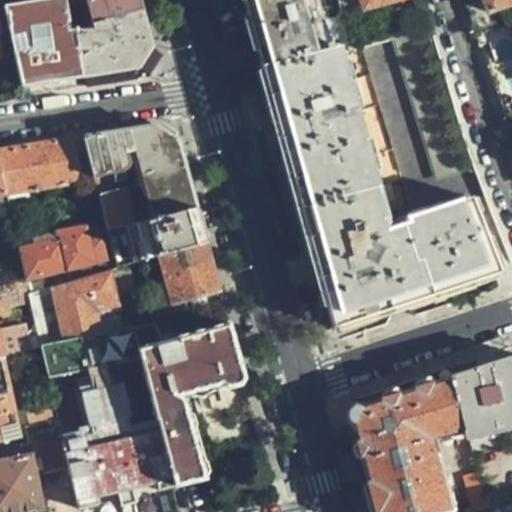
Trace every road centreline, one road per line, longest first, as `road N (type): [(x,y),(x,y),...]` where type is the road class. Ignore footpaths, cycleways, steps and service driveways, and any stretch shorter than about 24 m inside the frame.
road 1 (primary): [(216,93),(301,383)]
road 2 (residential): [(301,383),(511,316)]
road 3 (residential): [(0,123),(216,93)]
road 4 (residential): [(511,191),(444,0)]
road 5 (primary): [(301,383),(336,509)]
